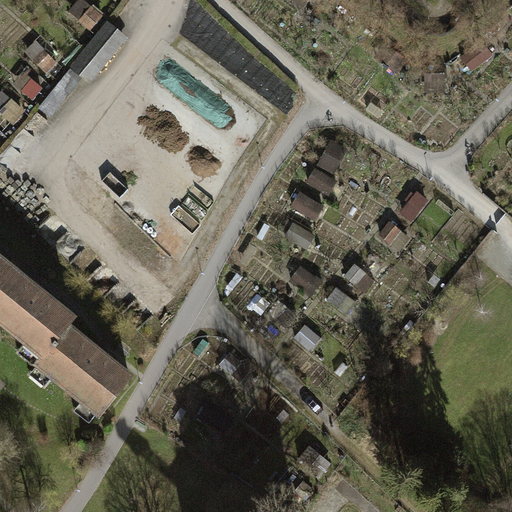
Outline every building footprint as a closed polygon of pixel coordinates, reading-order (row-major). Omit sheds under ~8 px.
[(92,82),(132,37),(113,20),(73,65),(92,82)] [(325,191),(352,154),(336,143),(310,180),(325,191)] [(296,208),(319,217),(325,204),(301,194),(296,208)] [(0,279),(10,267),(0,259),(0,279)] [(73,318),(10,267),(0,279),(0,319),(43,354),(66,326),(73,318)] [(130,378),(66,326),(43,354),(37,362),(101,414),(130,378)]
